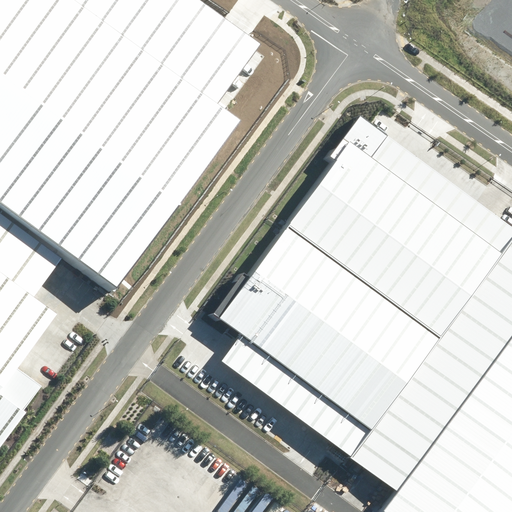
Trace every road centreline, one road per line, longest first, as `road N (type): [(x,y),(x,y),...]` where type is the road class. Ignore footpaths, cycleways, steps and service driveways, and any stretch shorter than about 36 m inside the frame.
road 1 (unclassified): [(359,41),(9,511)]
road 2 (unclassified): [(511,147),(359,41)]
